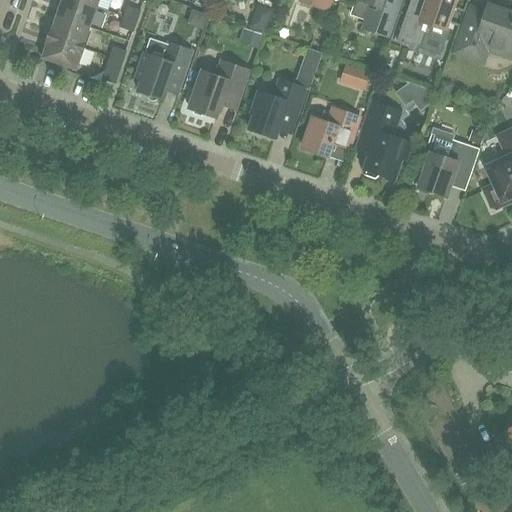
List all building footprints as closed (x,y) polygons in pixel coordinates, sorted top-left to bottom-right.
[(89,27),(96,7),(75,0),(61,0),(56,16),(89,27)] [(325,10),(328,0),(300,0),(300,1),(325,10)] [(356,0),(352,15),(366,19),(363,28),(387,36),(398,3),(390,0),(356,0)] [(406,12),(396,40),(420,49),(424,37),(443,44),(444,40),(448,29),(445,28),(454,0),(426,0),(420,17),(406,12)] [(511,58),(511,12),(487,4),(477,31),(463,26),(454,52),(482,62),(487,50),(511,58)] [(124,17),(136,21),(139,11),(127,7),(124,17)] [(264,31),(271,10),(262,7),(256,10),(250,26),(264,31)] [(84,49),(90,32),(87,32),(89,27),(56,16),(54,20),(52,19),(46,36),(84,49)] [(132,31),(136,21),(124,17),(120,27),(132,31)] [(78,65),(84,49),(46,36),(41,52),(43,53),(41,58),(74,69),(76,64),(78,65)] [(183,75),(191,51),(168,43),(162,60),(150,55),(144,53),(136,78),(141,80),(137,91),(148,94),(147,98),(149,100),(152,101),(156,100),(157,98),(162,99),(166,89),(177,92),(183,75)] [(113,47),(109,57),(122,62),(125,52),(113,47)] [(386,62),(399,67),(404,51),(391,47),(386,62)] [(114,83),(122,62),(109,57),(102,79),(103,79),(114,83)] [(235,109),(248,70),(221,61),(216,76),(202,71),(188,109),(215,118),(220,104),(235,109)] [(293,78),(292,84),(305,88),(309,90),(315,71),(300,66),(296,79),(293,78)] [(363,92),(369,74),(361,71),(354,89),(363,92)] [(277,129),(290,133),(305,88),(292,84),(279,80),(273,96),(258,91),(251,112),(254,113),(248,129),(255,131),(256,134),(265,137),(268,136),(274,138),(277,129)] [(449,97),(452,86),(440,82),(437,92),(449,97)] [(393,179),(400,158),(406,154),(409,143),(390,136),(399,111),(373,102),(356,151),(369,156),(363,174),(374,178),(379,174),(393,179)] [(327,156),(331,143),(348,148),(359,117),(333,107),(327,123),(312,117),(302,147),(327,156)] [(493,185),(483,189),(491,206),(496,208),(511,200),(511,129),(498,136),(507,156),(485,167),(493,185)] [(479,144),(483,134),(472,131),(469,140),(479,144)] [(456,166),(471,172),(479,149),(436,134),(423,171),(420,170),(415,184),(418,185),(417,187),(445,197),(456,166)] [(511,426),(498,437),(511,456),(511,426)] [(511,511),(511,506),(502,489),(478,503),(483,511),(511,511)]
